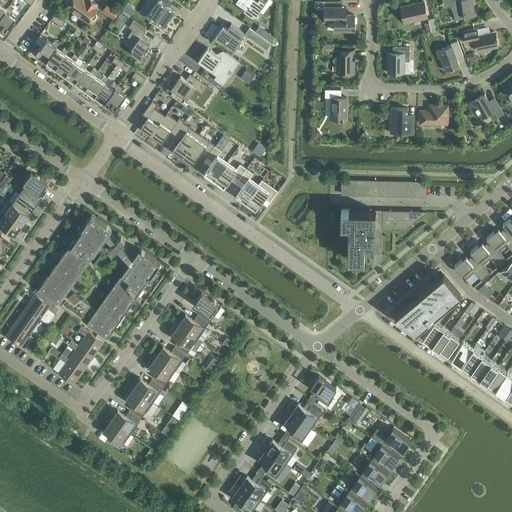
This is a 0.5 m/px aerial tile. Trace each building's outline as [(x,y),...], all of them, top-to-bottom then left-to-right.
[(91,0),(85,0),(71,0),(66,6),(88,21),(90,18),(92,19),(94,19),(96,15),(96,13),(94,12),(97,8),(94,7),(97,3),(91,0)] [(156,0),(146,15),(163,27),(175,10),(161,1),(161,0),(156,0)] [(236,0),(237,0),(245,6),(243,9),(252,15),(259,15),(259,11),(265,2),(266,0),(236,0)] [(472,0),(444,0),(446,5),(451,3),(456,19),(463,17),(475,15),(472,0)] [(400,6),(404,22),(427,17),(423,1),(400,6)] [(102,10),(113,17),(118,10),(108,2),(102,10)] [(8,6),(0,16),(0,26),(5,31),(16,16),(10,12),(12,9),(8,6)] [(334,30),(354,30),(354,14),(346,14),(346,7),(325,7),(325,21),(334,21),(334,30)] [(51,18),(61,26),(65,21),(54,13),(51,18)] [(430,30),(431,31),(437,30),(434,18),(428,19),(428,22),(424,23),(426,31),(430,30)] [(131,52),(141,59),(146,51),(145,51),(150,44),(146,41),(147,39),(142,35),(145,30),(132,21),(128,26),(132,29),(127,35),(131,38),(126,44),(133,49),(131,52)] [(241,38),(244,33),(231,23),(227,28),(222,25),(215,36),(234,49),(236,47),(240,46),(239,42),(241,39),(241,38)] [(495,31),(478,34),(476,28),(462,31),(465,43),(475,41),(477,51),(498,46),(495,31)] [(248,36),(266,49),(270,42),(252,30),(248,36)] [(45,60),(58,42),(54,39),(52,42),(46,38),(46,39),(39,34),(35,41),(41,45),(36,53),(46,59),(45,60)] [(102,44),(102,43),(97,40),(92,46),(97,50),(102,44)] [(459,65),(456,58),(463,56),(457,40),(450,42),(451,45),(436,50),(438,58),(440,57),(445,70),(452,68),(459,65)] [(54,69),(68,49),(63,46),(61,50),(56,47),(59,42),(58,42),(45,60),(54,69)] [(404,60),(409,60),(409,46),(393,45),(392,52),(386,52),(386,60),(387,60),(387,72),(404,72),(404,60)] [(224,51),(221,56),(207,47),(198,60),(203,63),(201,65),(221,79),(229,68),(232,71),(239,62),(224,51)] [(64,76),(78,56),(73,53),(70,57),(65,54),(68,50),(68,49),(54,69),(55,69),(56,68),(64,76)] [(353,56),(354,56),(354,49),(337,49),(337,56),(335,57),(333,58),(333,61),(335,63),(337,64),(337,72),(354,73),(354,63),(353,62),(353,56)] [(74,83),(87,63),(83,60),(80,64),(75,61),(78,57),(78,56),(64,76),(65,75),(74,83)] [(84,90),(97,70),(93,67),(90,71),(85,68),(88,64),(87,63),(74,83),(75,82),(84,90)] [(138,63),(135,67),(142,73),(145,69),(138,63)] [(94,97),(107,77),(97,70),(84,90),(85,89),(94,97)] [(131,76),(142,83),(145,78),(135,71),(131,76)] [(192,75),(188,81),(180,75),(171,88),(182,96),(184,94),(194,102),(206,85),(192,75)] [(103,103),(117,84),(112,81),(110,85),(104,81),(107,78),(107,77),(94,97),(95,96),(103,103)] [(511,77),(502,86),(511,98),(511,97),(511,77)] [(117,84),(103,103),(104,104),(105,102),(115,109),(125,94),(120,90),(121,87),(117,84)] [(331,119),(347,119),(347,97),(341,97),(341,89),(325,89),(325,97),(331,97),(331,119)] [(496,101),(490,104),(484,93),(467,103),(471,111),(476,108),(482,117),(489,113),(492,118),(503,112),(496,101)] [(142,124),(152,131),(166,112),(156,105),(159,101),(153,97),(143,110),(149,114),(142,124)] [(419,123),(448,124),(448,104),(429,104),(429,111),(426,110),(420,110),(419,123)] [(389,132),(413,133),(414,116),(407,116),(408,108),(390,107),(389,132)] [(166,112),(152,131),(162,138),(170,128),(175,132),(185,118),(179,114),(175,120),(166,112)] [(184,120),(175,132),(181,137),(174,148),(183,154),(200,131),(184,120)] [(311,133),(316,139),(321,134),(316,129),(311,133)] [(364,140),(369,135),(364,130),(359,134),(364,140)] [(215,142),(200,131),(183,154),(193,161),(201,150),(207,154),(215,142)] [(214,179),(227,161),(217,155),(221,149),(214,145),(206,156),(212,161),(204,172),(214,179)] [(236,168),(227,161),(214,179),(224,186),(232,175),(238,179),(246,167),(239,162),(236,168)] [(258,183),(249,177),(253,172),(246,167),(238,179),(244,183),(236,195),(246,202),(258,183)] [(24,181),(43,194),(47,187),(45,186),(47,182),(31,171),(24,181)] [(262,178),(258,183),(246,202),(255,209),(263,197),(269,202),(278,190),(262,178)] [(36,204),(43,194),(24,181),(23,181),(26,183),(19,192),(36,204)] [(29,214),(36,204),(19,192),(12,202),(29,214)] [(22,223),(29,214),(12,202),(5,212),(22,223)] [(347,259),(363,260),(364,260),(364,246),(374,246),(376,210),(341,209),(341,210),(344,210),(343,219),(348,219),(348,225),(347,252),(347,259)] [(405,220),(413,220),(425,211),(382,210),(382,227),(405,227),(405,220)] [(0,223),(15,233),(22,223),(5,212),(0,219),(0,223)] [(57,301),(105,233),(108,229),(110,226),(97,217),(93,215),(91,213),(38,288),(57,301)] [(511,214),(502,223),(505,226),(511,234),(511,214)] [(511,234),(505,226),(500,231),(497,227),(486,237),(489,240),(498,250),(506,243),(511,250),(511,234)] [(117,247),(132,262),(135,257),(121,243),(125,239),(121,235),(119,237),(117,239),(108,229),(105,233),(113,242),(110,245),(108,247),(112,252),(117,247)] [(0,246),(2,248),(10,238),(0,231),(0,246)] [(482,264),(490,257),(497,266),(507,258),(506,257),(505,258),(498,250),(489,240),(484,244),(481,241),(470,251),(473,254),(482,264)] [(160,262),(141,249),(98,310),(73,292),(61,303),(60,303),(107,336),(160,262)] [(489,272),(482,264),(473,254),(467,258),(465,255),(454,264),(473,287),(474,285),(473,286),(466,277),(474,271),(481,279),(490,271),(489,272)] [(511,258),(499,270),(511,279),(511,258)] [(444,274),(395,315),(407,324),(407,325),(416,331),(416,330),(460,293),(444,274)] [(57,309),(53,306),(57,301),(38,288),(5,334),(21,345),(28,335),(35,340),(38,336),(31,331),(38,321),(45,326),(48,322),(55,313),(57,309)] [(213,315),(213,316),(221,305),(201,291),(194,302),(201,307),(198,312),(209,320),(213,315)] [(488,297),(493,301),(496,297),(491,293),(488,297)] [(178,324),(202,341),(209,330),(205,327),(208,322),(197,314),(193,319),(186,314),(178,324)] [(435,319),(423,335),(432,342),(443,325),(435,319)] [(195,351),(202,341),(178,324),(171,334),(179,339),(175,344),(187,352),(190,347),(195,351)] [(71,339),(93,355),(103,341),(81,325),(78,329),(85,334),(78,344),(71,339)] [(443,325),(432,342),(439,347),(450,330),(451,330),(444,325),(443,325)] [(440,348),(449,354),(461,337),(452,331),(440,348)] [(84,369),(93,355),(71,339),(68,343),(75,348),(68,358),(61,353),(84,369)] [(463,339),(451,356),(462,363),(473,347),(463,339)] [(156,356),(175,370),(182,360),(185,362),(189,356),(174,346),(170,351),(163,346),(156,356)] [(473,347),(462,363),(471,369),(483,352),(474,346),(473,347)] [(483,352),(471,369),(480,376),(491,359),(483,352)] [(74,383),(84,369),(61,353),(59,357),(65,362),(58,372),(74,383)] [(168,380),(175,370),(156,356),(149,366),(156,371),(153,376),(164,384),(168,379),(168,380)] [(491,359),(480,376),(486,381),(498,364),(491,359)] [(498,364),(486,381),(495,387),(507,370),(498,364)] [(511,374),(507,370),(495,387),(506,394),(511,384),(511,374)] [(316,396),(328,405),(332,399),(329,397),(336,387),(318,373),(310,385),(319,392),(316,396)] [(133,388),(153,401),(160,391),(159,391),(163,386),(151,378),(148,383),(140,377),(133,388)] [(146,412),(153,401),(133,388),(126,398),(134,403),(130,408),(141,416),(145,411),(146,412)] [(294,404),(290,411),(312,426),(322,412),(311,404),(307,409),(298,402),(296,405),(294,404)] [(111,420),(130,433),(137,423),(140,418),(129,410),(125,415),(118,409),(111,420)] [(286,419),(284,422),(293,428),(290,433),(301,441),(312,426),(290,411),(285,418),(286,419)] [(123,444),(130,433),(111,420),(103,430),(111,435),(107,440),(119,448),(122,443),(123,444)] [(377,427),(371,436),(381,443),(381,442),(393,450),(396,445),(402,449),(410,439),(393,427),(387,434),(377,427)] [(269,441),(264,447),(286,463),(296,448),(285,440),(281,445),(272,439),(270,442),(269,441)] [(330,441),(324,447),(343,462),(348,456),(330,441)] [(375,453),(371,458),(382,466),(385,461),(391,465),(399,454),(393,450),(381,442),(381,443),(374,453),(375,453)] [(261,455),(259,458),(268,464),(264,470),(275,478),(286,463),(264,447),(259,454),(261,455)] [(317,463),(326,455),(323,452),(314,460),(317,463)] [(307,458),(304,463),(309,466),(307,470),(314,473),(318,464),(307,458)] [(364,469),(360,474),(371,482),(374,476),(380,481),(388,470),(382,466),(371,458),(370,458),(363,468),(364,469)] [(296,484),(316,501),(315,502),(323,509),(335,495),(307,471),(296,484)] [(353,485),(349,490),(359,497),(363,492),(369,496),(377,486),(371,482),(360,474),(359,473),(352,484),(353,485)] [(243,477),(239,484),(260,499),(271,484),(260,476),(256,481),(247,475),(245,478),(243,477)] [(235,491),(233,494),(242,501),(239,506),(247,511),(251,511),(260,499),(239,484),(234,490),(235,491)] [(293,487),(289,494),(307,507),(312,500),(293,487)] [(341,500),(338,505),(347,511),(349,511),(352,508),(358,511),(366,502),(359,497),(349,490),(348,489),(341,500)] [(333,502),(325,511),(347,511),(338,505),(333,502)]
